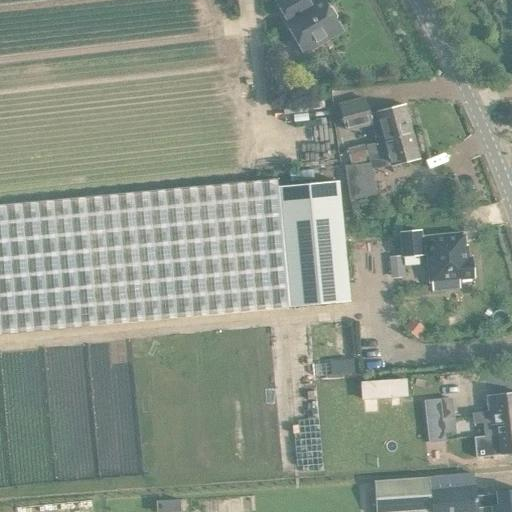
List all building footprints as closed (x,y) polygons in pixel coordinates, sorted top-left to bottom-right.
[(311,7),(310,5),(306,0),(274,0),(285,18),(283,19),(303,52),(320,42),(318,38),(338,26),(335,20),(336,16),(331,7),(326,5),(323,0),(311,7)] [(365,145),(365,146),(373,144),(411,134),(403,104),(367,113),(363,98),(338,104),(345,129),(346,129),(344,121),(357,118),(359,126),(370,123),(375,142),(365,145)] [(376,162),(388,159),(390,166),(418,158),(411,134),(373,144),(365,146),(369,163),(344,166),(349,200),(377,194),(370,169),(377,167),(376,162)] [(277,186),(276,180),(255,181),(0,205),(0,333),(293,306),(349,301),(337,181),(277,186)] [(473,277),(471,257),(467,257),(466,244),(463,245),(462,232),(420,236),(420,230),(399,232),(401,256),(426,254),(428,282),(473,277)] [(351,332),(339,331),(337,368),(350,368),(351,332)] [(406,395),(405,379),(360,382),(361,398),(406,395)] [(489,410),(471,412),(472,423),(482,422),(482,424),(511,421),(511,392),(488,396),(489,410)] [(429,416),(452,416),(451,398),(429,399),(429,416)] [(483,436),(474,437),(477,458),(511,454),(511,421),(482,424),(483,436)] [(478,474),(477,460),(467,461),(468,473),(373,481),(374,511),(421,511),(431,511),(511,511),(511,488),(495,491),(495,493),(475,496),(472,474),(478,474)] [(107,511),(107,499),(12,509),(12,511),(107,511)]
